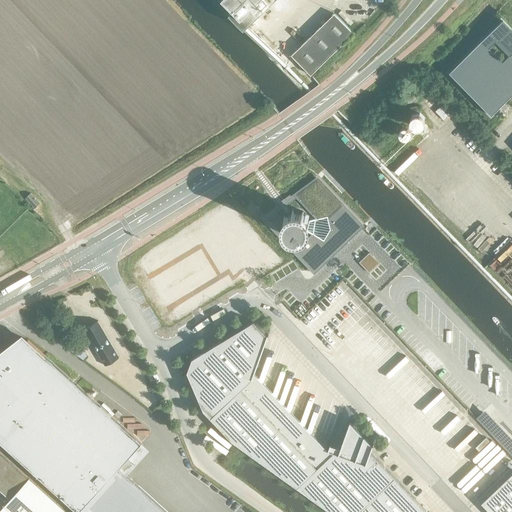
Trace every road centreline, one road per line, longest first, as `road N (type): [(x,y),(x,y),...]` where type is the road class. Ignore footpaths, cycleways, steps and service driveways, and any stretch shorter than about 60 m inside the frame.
road 1 (primary): [(348,79),(94,248)]
road 2 (unknown): [(286,283),(434,423)]
road 3 (unclassified): [(159,353),(205,463),(269,511)]
road 4 (unclassified): [(159,353),(254,298),(267,308)]
road 5 (unclassified): [(94,248),(159,353)]
road 6 (primary): [(348,79),(441,0)]
